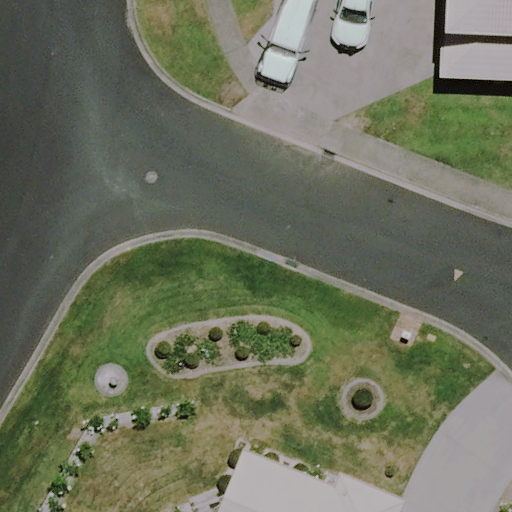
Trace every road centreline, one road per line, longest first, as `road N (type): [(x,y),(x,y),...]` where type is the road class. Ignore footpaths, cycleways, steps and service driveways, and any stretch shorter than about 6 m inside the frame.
road 1 (residential): [(94,107),(511,276)]
road 2 (residential): [(94,107),(0,257)]
